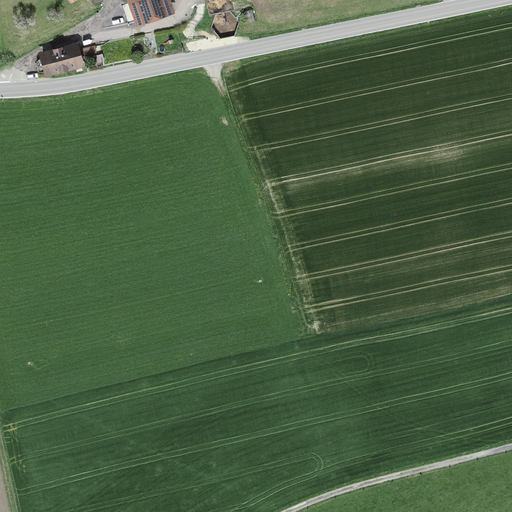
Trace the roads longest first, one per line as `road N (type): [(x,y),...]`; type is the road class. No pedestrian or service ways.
road 1 (tertiary): [(0,91),(57,87),(498,0)]
road 2 (track): [(305,336),(263,194),(207,57)]
road 3 (track): [(283,511),(511,447)]
